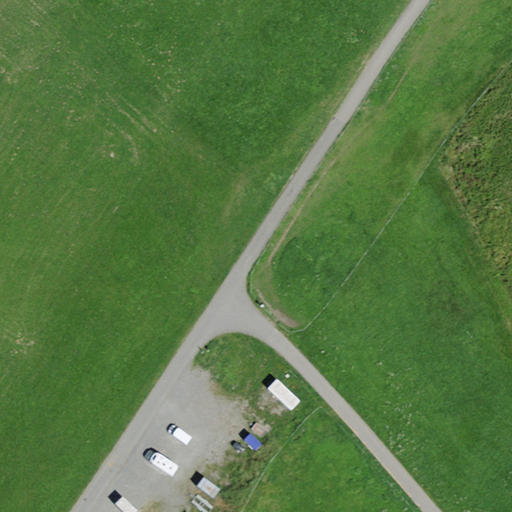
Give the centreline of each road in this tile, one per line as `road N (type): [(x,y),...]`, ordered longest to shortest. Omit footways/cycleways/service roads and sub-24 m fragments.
road 1 (residential): [(420,0),(80,511)]
road 2 (track): [(225,294),(431,511)]
